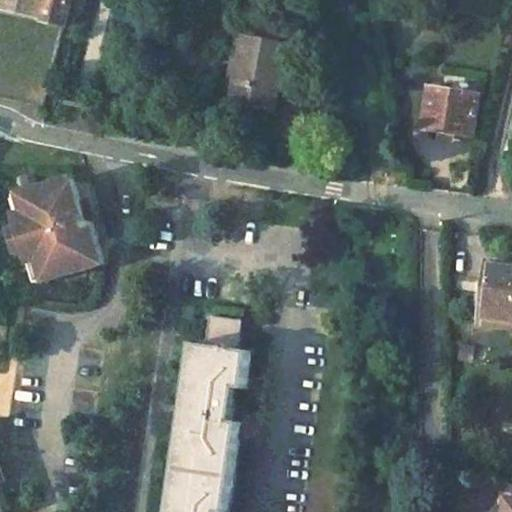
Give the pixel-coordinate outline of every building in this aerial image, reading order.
[(69,0),(0,0),(0,9),(18,13),(61,24),(64,25),(69,0)] [(249,33),(239,31),(228,95),(236,96),(249,33)] [(290,40),(249,33),(236,96),(278,104),(290,40)] [(479,97),(429,88),(422,130),(471,140),(479,97)] [(72,181),(22,196),(28,213),(15,217),(19,230),(25,252),(29,265),(37,263),(44,283),(103,266),(88,214),(82,216),(72,181)] [(19,230),(11,232),(17,255),(25,252),(19,230)] [(511,264),(486,261),(477,320),(511,325),(511,264)] [(37,263),(29,265),(35,286),(44,283),(37,263)] [(242,318),(210,315),(205,346),(192,342),(180,427),(168,511),(217,511),(218,511),(222,511),(225,511),(238,423),(231,422),(237,388),(243,389),(247,352),(237,350),(242,318)]
